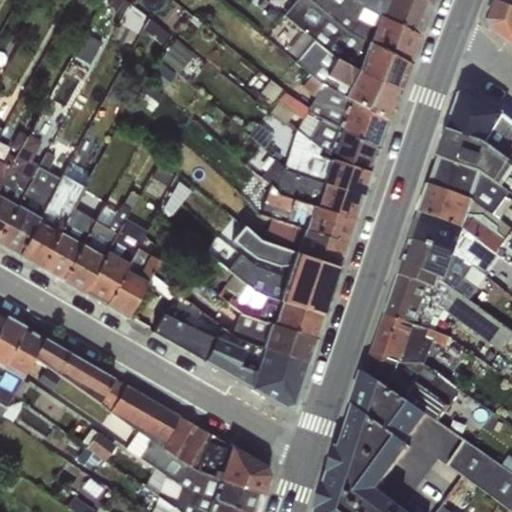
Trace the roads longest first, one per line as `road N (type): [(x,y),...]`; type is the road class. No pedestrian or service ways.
road 1 (secondary): [(309,457),(456,50)]
road 2 (residential): [(309,457),(0,282)]
